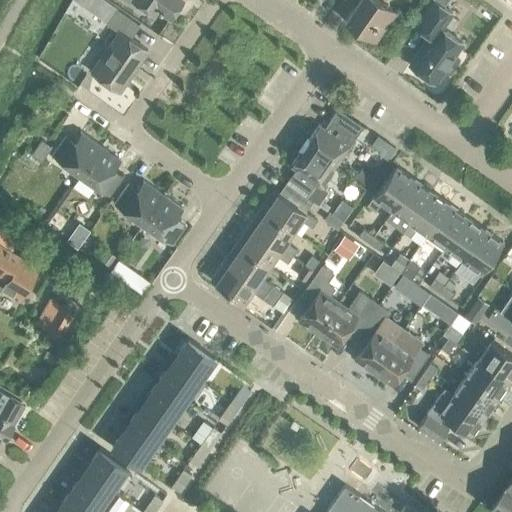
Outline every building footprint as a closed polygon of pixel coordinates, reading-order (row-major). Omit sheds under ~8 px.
[(103,0),(74,0),(106,22),(116,9),(103,0)] [(133,0),(153,14),(156,9),(169,18),(181,0),(133,0)] [(357,0),(345,19),(375,40),(395,12),(377,0),(357,0)] [(429,35),(409,63),(435,82),(462,42),(441,28),(452,12),(434,0),(430,0),(414,25),(429,35)] [(91,71),(117,90),(146,50),(128,38),(138,24),(116,9),(106,22),(106,23),(118,32),(91,71)] [(317,125),(303,145),(334,166),(354,136),(363,125),(337,108),(329,118),(322,128),(317,125)] [(50,154),(79,174),(99,146),(79,132),(74,140),(65,133),(50,154)] [(31,153),(42,160),(52,146),(41,139),(31,153)] [(387,143),(379,155),(386,160),(394,148),(387,143)] [(308,193),(305,196),(312,200),(319,204),(327,191),(320,186),(334,166),(303,145),(289,165),(294,168),(287,178),(308,193)] [(99,146),(79,174),(108,195),(123,174),(114,168),(120,160),(99,146)] [(381,201),(392,208),(414,178),(395,165),(374,194),(374,195),(373,194),(367,204),(375,210),(381,201)] [(355,176),(368,185),(375,175),(361,166),(355,176)] [(392,208),(409,221),(431,190),(414,178),(392,208)] [(112,203),(141,223),(162,194),(142,180),(136,188),(127,182),(112,203)] [(272,189),(259,207),(291,230),(299,218),(311,227),(316,219),(304,212),(312,200),(305,196),(284,181),(277,192),(272,189)] [(416,226),(427,234),(449,203),(431,190),(409,221),(404,228),(405,228),(411,233),(416,226)] [(162,194),(141,223),(171,244),(185,223),(176,217),(182,208),(162,194)] [(339,201),(330,215),(341,223),(351,209),(339,201)] [(427,234),(445,246),(466,215),(449,203),(427,234)] [(259,207),(247,225),(291,256),(296,249),(284,241),(291,230),(259,207)] [(328,214),(323,222),(336,231),(341,223),(330,215),(328,214)] [(452,251),(462,259),(484,228),(466,215),(445,246),(439,253),(440,253),(447,258),(452,251)] [(65,235),(77,243),(84,233),(72,225),(65,235)] [(247,225),(234,244),(267,266),(274,255),(286,263),(291,256),(247,225)] [(358,234),(368,242),(373,234),(363,227),(358,234)] [(484,228),(462,259),(480,271),(502,241),(484,228)] [(373,234),(368,242),(379,249),(383,241),(373,234)] [(345,235),(336,248),(347,256),(356,243),(345,235)] [(234,244),(222,261),(277,299),(282,291),(271,285),(259,276),(267,266),(234,244)] [(0,245),(0,287),(4,290),(7,286),(15,291),(14,293),(21,297),(29,282),(38,268),(0,245)] [(100,259),(110,266),(117,257),(107,249),(100,259)] [(395,257),(390,264),(399,271),(400,272),(405,264),(408,260),(398,252),(395,257)] [(312,255),(304,265),(311,270),(318,260),(312,255)] [(382,259),(373,272),(390,284),(399,271),(390,264),(382,259)] [(405,264),(400,272),(401,272),(402,273),(410,279),(415,272),(419,267),(408,260),(405,264)] [(277,299),(222,261),(210,279),(242,301),(250,290),(262,298),(273,304),(277,299)] [(299,318),(317,331),(338,302),(328,295),(333,287),(326,282),(333,272),(322,264),(301,294),(311,301),(299,318)] [(304,265),(297,274),(305,279),(311,270),(304,265)] [(434,277),(429,284),(439,292),(444,284),(447,279),(448,278),(438,271),(434,277)] [(135,278),(130,285),(141,292),(146,286),(149,281),(138,273),(135,278)] [(402,273),(394,285),(402,291),(410,279),(402,273)] [(444,284),(439,292),(449,299),(454,292),(451,289),(454,284),(447,279),(444,284)] [(347,327),(357,334),(378,304),(367,296),(359,291),(347,308),(338,302),(317,331),(335,344),(347,327)] [(493,307),(486,318),(509,334),(511,330),(511,291),(504,303),(498,311),(493,307)] [(34,324),(58,337),(73,312),(73,309),(50,296),(34,324)] [(469,305),(462,315),(473,323),(480,313),(487,304),(475,296),(469,305)] [(277,299),(273,304),(282,311),(286,305),(277,299)] [(367,341),(355,357),(373,370),(394,341),(402,329),(385,317),(388,312),(378,304),(357,334),(367,341)] [(442,333),(447,337),(455,342),(462,332),(455,327),(449,323),(442,333)] [(394,341),(373,370),(391,383),(403,366),(413,373),(427,353),(421,349),(417,346),(420,342),(402,329),(394,341)] [(455,342),(447,337),(440,347),(447,352),(455,342)] [(511,354),(490,339),(477,358),(509,380),(511,376),(511,354)] [(187,340),(173,361),(198,378),(212,358),(187,340)] [(46,351),(42,358),(52,364),(56,356),(46,351)] [(477,358),(465,375),(497,398),(509,380),(477,358)] [(173,361),(158,382),(183,398),(198,378),(173,361)] [(430,362),(423,372),(430,377),(437,367),(430,362)] [(430,377),(423,372),(415,382),(422,387),(430,377)] [(465,375),(452,393),(484,416),(497,398),(465,375)] [(158,382),(143,403),(168,420),(183,398),(158,382)] [(242,384),(230,400),(239,406),(250,390),(242,384)] [(484,416),(452,393),(444,387),(417,425),(439,440),(448,427),(439,420),(443,414),(471,434),(484,416)] [(0,408),(0,419),(9,425),(21,405),(7,397),(0,408)] [(239,406),(230,400),(218,418),(226,423),(239,406)] [(143,403),(129,423),(153,441),(168,420),(143,403)] [(0,419),(0,437),(2,439),(4,440),(12,426),(9,425),(0,419)] [(153,441),(129,423),(113,445),(138,463),(153,441)] [(213,426),(201,443),(209,449),(221,432),(213,426)] [(209,449),(201,443),(189,460),(197,465),(209,449)] [(99,451),(87,469),(110,487),(123,468),(99,451)] [(87,469),(70,493),(95,509),(110,487),(87,469)] [(169,486),(179,492),(190,475),(181,469),(169,486)] [(511,511),(511,474),(487,510),(489,511),(511,511)] [(381,511),(343,485),(324,511),(381,511)] [(70,493),(56,511),(92,511),(95,509),(70,493)] [(153,495),(141,511),(142,511),(153,511),(162,501),(153,495)] [(142,511),(141,511),(129,502),(121,511),(142,511)]
